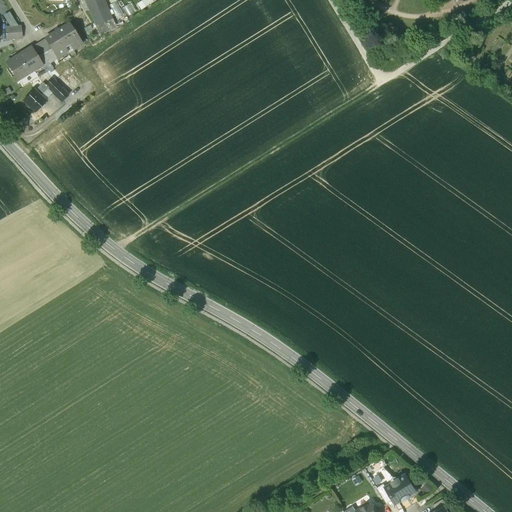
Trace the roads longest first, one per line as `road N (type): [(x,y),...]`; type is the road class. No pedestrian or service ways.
road 1 (tertiary): [(483,511),(268,341),(112,250),(0,136)]
road 2 (track): [(381,83),(112,250)]
road 3 (track): [(511,0),(381,83),(329,0)]
